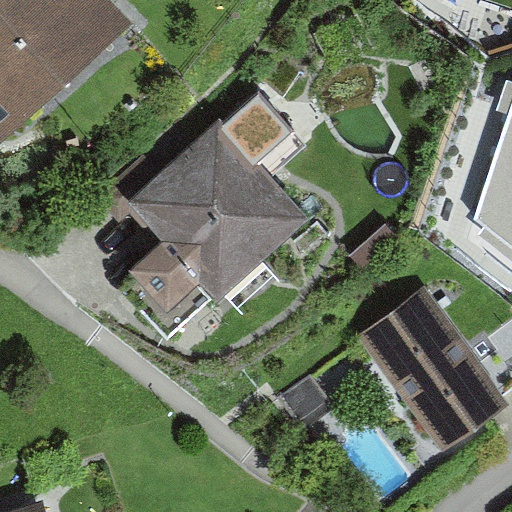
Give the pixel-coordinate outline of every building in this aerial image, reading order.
[(0,0),(0,146),(136,23),(114,0),(0,0)] [(511,76),(458,233),(511,274),(511,76)] [(190,146),(173,127),(139,157),(137,156),(93,195),(126,231),(144,216),(166,241),(134,270),(138,274),(124,286),(169,336),(211,298),(199,284),(203,280),(220,299),(310,218),(266,169),(302,138),(258,88),(223,119),(222,117),(190,146)] [(399,237),(386,224),(352,257),(365,270),(399,237)] [(511,402),(426,286),(359,335),(444,451),(511,402)] [(313,373),(281,395),(303,429),(336,407),(313,373)] [(46,511),(44,502),(10,511),(46,511)]
